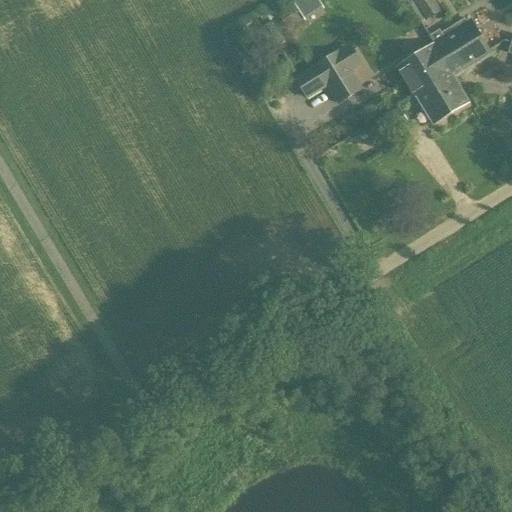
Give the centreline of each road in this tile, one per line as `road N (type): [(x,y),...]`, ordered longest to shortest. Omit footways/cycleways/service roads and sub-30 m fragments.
road 1 (unclassified): [(146,415),(511,188)]
road 2 (unclassified): [(146,415),(0,166)]
road 3 (unclassified): [(0,506),(146,415)]
